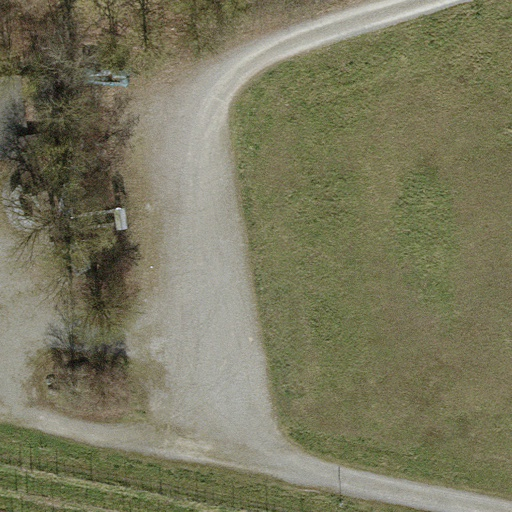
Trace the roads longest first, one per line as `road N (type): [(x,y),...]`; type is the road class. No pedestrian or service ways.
road 1 (track): [(262,458),(202,101),(253,48),(405,0)]
road 2 (track): [(0,409),(29,409),(91,438),(262,458)]
road 3 (track): [(511,505),(262,458)]
